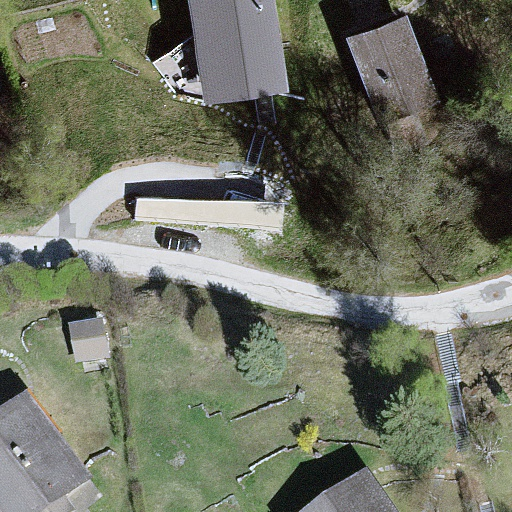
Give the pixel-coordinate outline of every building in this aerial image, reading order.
[(284,92),(268,0),(192,0),(210,104),(284,92)] [(402,22),(340,43),(367,115),(431,88),(402,22)] [(277,209),(278,176),(204,174),(203,178),(135,176),(134,205),(277,209)] [(79,373),(106,367),(100,330),(69,340),(79,373)] [(69,511),(95,496),(32,414),(0,436),(0,511),(69,511)] [(324,511),(383,511),(363,486),(324,511)]
